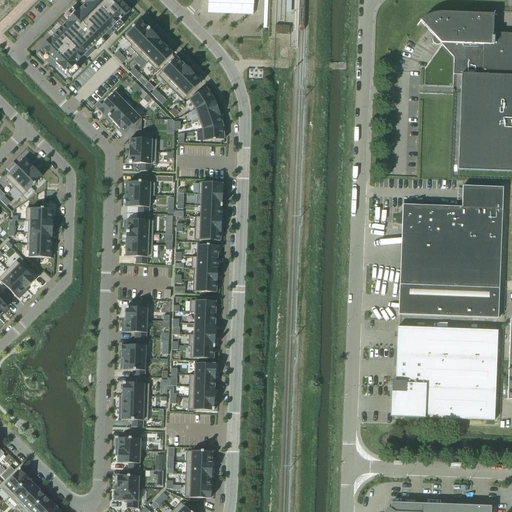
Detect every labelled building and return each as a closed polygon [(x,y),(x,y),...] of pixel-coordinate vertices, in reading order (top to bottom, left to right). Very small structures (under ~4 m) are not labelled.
[(50,38),(40,48),(41,49),(49,57),(46,60),(54,68),(56,65),(65,74),(66,74),(67,73),(75,66),(76,65),(75,64),(84,55),(87,58),(95,50),(92,47),(93,47),(94,46),(93,46),(94,46),(101,38),(102,39),(102,38),(102,37),(105,40),(113,32),(111,29),(111,28),(119,21),(120,21),(130,11),(128,9),(129,7),(122,0),(120,0),(119,1),(118,0),(88,0),(86,3),(85,4),(79,11),(78,10),(76,13),(72,8),(71,9),(75,13),(68,20),(64,16),(68,21),(65,23),(66,24),(51,39),(50,38)] [(511,34),(492,33),(493,15),(441,13),(436,13),(433,14),(428,16),(426,17),(422,20),(420,21),(454,58),(453,74),(461,75),(458,170),(511,171),(511,34)] [(131,29),(123,38),(131,46),(148,30),(148,29),(147,29),(139,21),(135,25),(131,29)] [(275,25),(274,34),(289,35),(290,26),(275,25)] [(131,46),(129,47),(138,56),(156,37),(153,34),(152,34),(148,30),(131,46)] [(156,37),(138,56),(146,64),(148,63),(147,62),(164,46),(159,41),(160,41),(156,37)] [(164,46),(147,62),(148,63),(156,71),(171,56),(172,54),(164,46)] [(118,51),(113,55),(118,60),(122,55),(118,51)] [(122,55),(118,60),(122,64),(126,60),(122,55)] [(176,58),(158,76),(161,79),(166,84),(184,66),(176,58)] [(184,66),(166,84),(174,93),(192,74),(184,66)] [(133,68),(129,72),(133,76),(138,72),(133,68)] [(192,74),(174,93),(182,101),(192,91),(201,83),(193,75),(192,74)] [(206,88),(188,100),(195,109),(214,100),(206,88)] [(97,109),(97,110),(106,119),(108,118),(107,117),(123,102),(127,99),(118,89),(102,105),(97,109)] [(158,92),(154,97),(158,101),(162,97),(158,92)] [(147,95),(143,99),(147,103),(151,99),(147,95)] [(214,100),(195,109),(198,120),(219,113),(217,108),(214,101),(214,102),(214,100)] [(123,102),(107,117),(108,118),(112,122),(116,126),(132,110),(123,102)] [(132,110),(116,126),(119,129),(125,134),(129,130),(140,119),(132,110)] [(219,113),(198,120),(202,130),(223,126),(220,118),(220,117),(219,113)] [(140,119),(129,130),(141,130),(141,119),(140,119)] [(223,126),(202,130),(203,141),(212,141),(215,141),(224,140),(223,126)] [(129,147),(129,151),(156,153),(156,140),(151,140),(152,133),(141,133),(140,139),(129,139),(129,147)] [(129,151),(128,157),(129,157),(128,164),(139,165),(139,171),(150,172),(150,165),(155,165),(156,153),(129,151)] [(10,173),(5,178),(13,187),(33,168),(32,168),(29,164),(24,159),(16,166),(10,173)] [(13,162),(6,169),(10,173),(16,166),(13,162)] [(33,168),(13,187),(22,196),(33,186),(35,184),(34,184),(41,177),(36,172),(32,167),(32,168),(33,168)] [(127,194),(127,195),(149,196),(154,196),(155,183),(150,183),(150,176),(139,176),(139,182),(138,182),(138,183),(135,182),(130,182),(128,182),(128,183),(127,194)] [(199,183),(198,195),(201,195),(222,195),(222,191),(222,183),(199,183)] [(400,284),(399,285),(398,315),(497,319),(503,188),(462,186),(461,207),(455,207),(449,205),(442,203),(437,202),(432,201),(427,201),(422,202),(421,199),(416,200),(412,202),(407,205),(402,205),(403,207),(403,209),(400,213),(397,218),(394,224),(395,224),(395,223),(411,226),(400,284)] [(125,200),(124,207),(138,208),(137,214),(149,214),(149,196),(127,195),(127,194),(125,194),(125,195),(125,200)] [(201,195),(200,206),(221,207),(222,195),(201,195)] [(4,196),(0,200),(6,207),(10,203),(4,196)] [(200,217),(221,218),(221,207),(200,206),(200,217)] [(26,208),(25,222),(27,222),(27,221),(52,222),(52,221),(52,209),(43,209),(43,208),(40,208),(40,209),(26,208)] [(126,232),(126,233),(153,234),(153,221),(148,221),(149,214),(137,214),(137,220),(126,220),(126,221),(126,232)] [(195,217),(195,229),(221,230),(221,224),(221,218),(200,217),(195,217)] [(27,222),(27,233),(52,234),(52,229),(52,222),(27,221),(27,222)] [(195,229),(194,241),(215,241),(220,241),(220,235),(221,230),(195,229)] [(125,239),(125,244),(152,245),(153,234),(126,233),(126,232),(126,233),(125,239)] [(27,233),(26,246),(29,246),(29,245),(51,246),(51,239),(52,239),(52,234),(27,233)] [(125,244),(125,250),(125,257),(136,257),(136,264),(147,265),(147,258),(152,258),(152,245),(125,244)] [(29,246),(28,258),(50,259),(51,246),(29,245),(29,246)] [(196,257),(217,258),(217,246),(208,246),(208,245),(206,245),(206,246),(197,246),(196,257)] [(191,257),(191,269),(193,269),(217,270),(217,269),(217,258),(196,257),(191,257)] [(15,261),(7,270),(26,289),(35,281),(15,261)] [(193,269),(193,280),(216,281),(217,270),(193,269)] [(7,270),(0,276),(0,281),(17,298),(17,297),(25,290),(26,289),(7,270)] [(193,280),(192,292),(216,293),(216,282),(216,281),(193,280)] [(124,315),(124,320),(146,321),(147,302),(132,301),(132,308),(125,308),(125,315),(124,315)] [(190,301),(189,313),(194,313),(215,313),(215,306),(215,302),(190,301)] [(194,313),(194,324),(215,325),(215,324),(214,324),(215,313),(194,313)] [(124,320),(124,325),(124,332),(124,333),(135,333),(134,339),(146,340),(146,321),(124,320)] [(193,335),(214,336),(214,332),(215,332),(215,325),(194,324),(193,335)] [(397,327),(395,381),(391,381),(390,417),(429,418),(494,421),(497,331),(397,327)] [(188,335),(188,347),(190,347),(214,348),(214,336),(193,335),(188,335)] [(121,345),(121,358),(123,358),(132,358),(145,359),(146,340),(134,339),(134,346),(121,345)] [(190,347),(190,359),(213,360),(214,348),(190,347)] [(123,370),(132,371),(133,371),(133,377),(144,378),(145,359),(132,358),(123,358),(123,370)] [(193,375),(193,376),(215,376),(215,371),(215,365),(193,364),(193,375)] [(188,375),(188,387),(214,388),(214,387),(214,382),(215,376),(193,376),(193,375),(188,375)] [(122,391),(121,396),(148,397),(149,384),(144,384),(144,378),(133,377),(133,383),(122,383),(122,391)] [(188,387),(187,398),(214,399),(214,395),(214,388),(188,387)] [(121,396),(121,401),(121,408),(148,409),(148,397),(121,396)] [(187,398),(187,410),(213,411),(214,399),(187,398)] [(121,408),(121,420),(130,421),(131,421),(131,427),(142,428),(143,421),(148,421),(148,409),(121,408)] [(118,450),(118,451),(140,452),(140,432),(129,432),(129,438),(128,438),(128,439),(125,438),(120,438),(118,438),(118,439),(118,450)] [(117,456),(117,463),(128,464),(128,470),(139,470),(140,452),(118,451),(118,450),(117,450),(117,456)] [(186,451),(186,463),(211,464),(212,452),(202,452),(202,451),(200,451),(200,452),(186,451)] [(186,463),(185,474),(211,475),(211,470),(211,464),(186,463)] [(10,467),(5,471),(9,475),(14,470),(10,467)] [(18,471),(0,488),(9,497),(28,479),(28,478),(19,469),(17,471),(18,471)] [(116,488),(138,489),(139,470),(128,470),(127,476),(126,476),(117,476),(116,488)] [(5,471),(1,476),(4,480),(9,475),(5,471)] [(185,474),(185,486),(210,487),(210,480),(211,480),(211,475),(185,474)] [(28,479),(9,497),(18,506),(20,504),(19,504),(36,487),(32,483),(33,482),(29,477),(28,478),(28,479)] [(185,486),(184,498),(210,499),(210,487),(185,486)] [(36,487),(19,504),(20,504),(27,511),(28,511),(45,496),(36,487)] [(114,488),(113,501),(126,501),(126,508),(137,509),(138,489),(116,488),(114,488)] [(163,493),(158,498),(162,502),(167,497),(163,493)] [(45,511),(53,504),(45,496),(28,511),(45,511)] [(158,498),(154,502),(159,506),(162,502),(158,498)] [(189,511),(180,503),(172,511),(189,511)] [(490,511),(490,507),(391,503),(390,509),(387,507),(384,511),(383,511),(490,511)]
